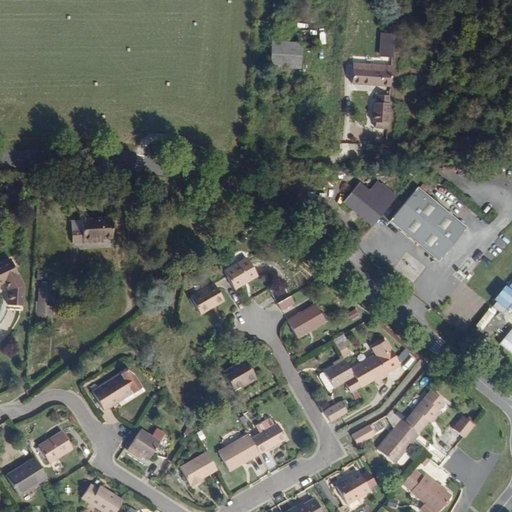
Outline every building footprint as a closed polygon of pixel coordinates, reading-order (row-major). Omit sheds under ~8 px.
[(315,1),(302,0),(302,18),(314,19),(315,1)] [(270,66),(286,67),(288,42),(288,34),(273,33),(273,41),(272,41),(270,66)] [(379,55),(391,56),(392,34),(380,33),(379,55)] [(288,42),(286,67),(302,68),(303,43),(288,42)] [(391,84),(392,70),(353,68),(352,82),(391,84)] [(376,127),(389,128),(390,103),(378,102),(374,102),(373,121),(376,121),(376,127)] [(455,163),(440,165),(441,174),(455,173),(455,163)] [(341,201),(371,227),(396,196),(376,180),(368,189),(358,181),(341,201)] [(465,225),(416,186),(388,221),(438,260),(465,225)] [(118,245),(113,225),(74,233),(79,256),(108,249),(107,248),(118,245)] [(10,259),(0,263),(0,280),(3,279),(16,273),(10,259)] [(250,259),(224,273),(235,291),(259,277),(250,259)] [(24,286),(16,273),(3,279),(8,289),(7,306),(23,307),(24,286)] [(224,301),(215,286),(192,299),(202,315),(224,301)] [(506,310),(511,302),(511,292),(507,288),(505,286),(494,300),(506,310)] [(48,305),(48,290),(39,289),(39,314),(52,315),(52,304),(48,305)] [(292,305),(288,298),(277,305),(281,312),(292,305)] [(315,306),(287,323),(296,339),(324,322),(315,306)] [(467,306),(464,310),(473,318),(477,314),(467,306)] [(354,310),(346,313),(349,321),(357,317),(354,310)] [(511,354),(511,327),(498,344),(511,354)] [(373,356),(349,370),(359,388),(372,380),(384,373),(396,365),(383,341),(370,349),(373,356)] [(337,344),(341,358),(347,356),(343,342),(337,344)] [(240,353),(237,354),(234,357),(237,364),(244,360),(240,353)] [(349,370),(342,359),(338,362),(339,365),(335,368),(320,377),(328,391),(343,383),(351,393),(359,388),(349,370)] [(244,360),(237,364),(224,372),(234,390),(255,377),(244,360)] [(132,393),(133,395),(141,390),(133,378),(126,373),(93,393),(104,412),(120,403),(119,401),(132,393)] [(385,376),(384,373),(372,380),(374,383),(385,376)] [(404,422),(418,434),(429,420),(431,422),(440,412),(438,410),(444,403),(430,391),(404,422)] [(120,403),(133,395),(132,393),(119,401),(120,403)] [(329,423),(340,417),(348,412),(343,402),(323,414),(329,423)] [(403,417),(393,409),(391,412),(401,420),(403,417)] [(452,430),(463,438),(473,425),(462,417),(452,430)] [(251,440),(260,455),(286,439),(278,425),(275,426),(271,420),(269,419),(256,427),(261,435),(251,440)] [(395,461),(418,434),(404,422),(401,420),(379,448),(395,461)] [(351,436),(356,445),(374,434),(369,425),(351,436)] [(126,454),(133,458),(135,455),(138,458),(147,463),(164,436),(155,430),(149,439),(140,432),(126,454)] [(73,449),(63,431),(40,445),(51,464),(73,449)] [(251,440),(248,435),(218,452),(229,471),(260,455),(251,440)] [(419,447),(440,463),(445,456),(424,441),(419,447)] [(216,471),(206,454),(180,469),(190,486),(193,486),(193,488),(203,482),(202,479),(216,471)] [(424,468),(430,460),(424,455),(418,463),(424,468)] [(40,477),(28,458),(1,476),(13,495),(40,477)] [(411,471),(399,486),(423,503),(418,510),(420,511),(437,511),(449,496),(422,475),(420,478),(411,471)] [(367,492),(357,474),(336,487),(345,504),(367,492)] [(83,498),(106,511),(114,511),(123,500),(101,486),(99,488),(91,483),(83,498)] [(288,511),(322,511),(316,501),(304,507),(303,504),(288,511)]
